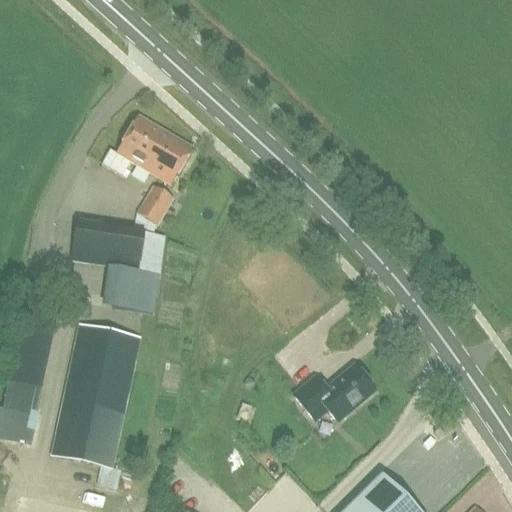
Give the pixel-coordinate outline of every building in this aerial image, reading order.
[(171,189),(193,151),(137,119),(115,156),(171,189)] [(155,229),(172,202),(153,190),(136,217),(155,229)] [(70,263),(137,273),(135,286),(156,288),(163,239),(75,226),(70,263)] [(120,474),(112,472),(140,341),(78,327),(50,459),(101,470),(96,488),(116,493),(120,474)] [(336,425),(374,394),(353,369),(324,393),(314,381),(293,399),(314,424),(326,413),(336,425)] [(35,417),(40,391),(7,385),(1,411),(35,417)] [(444,437),(439,431),(433,435),(438,442),(444,437)] [(303,486),(310,462),(290,456),(283,481),(303,486)] [(414,511),(380,477),(345,511),(414,511)]
